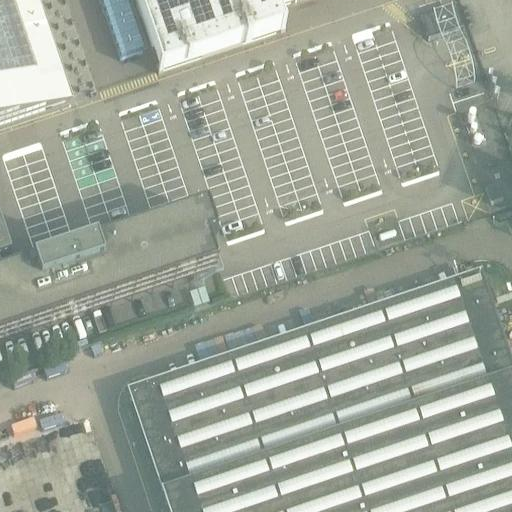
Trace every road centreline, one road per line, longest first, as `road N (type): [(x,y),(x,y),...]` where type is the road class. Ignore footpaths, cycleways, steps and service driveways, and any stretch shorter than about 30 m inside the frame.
road 1 (unknown): [(293,229),(235,245),(221,238),(162,88)]
road 2 (unknown): [(436,184),(447,171),(448,141),(398,0)]
road 3 (unknown): [(402,195),(341,24)]
road 4 (unknown): [(289,47),(343,215)]
road 5 (unknown): [(235,65),(293,229)]
road 6 (unknown): [(60,123),(10,138),(2,150),(25,236)]
